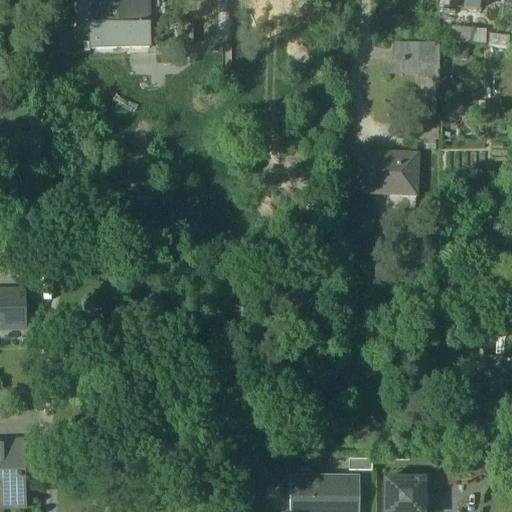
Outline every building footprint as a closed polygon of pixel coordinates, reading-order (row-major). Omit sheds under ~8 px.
[(146,0),(88,0),(89,7),(79,7),(80,35),(90,35),(90,56),(148,54),(147,31),(148,31),(146,0)] [(464,0),(462,16),(475,18),(477,0),(464,0)] [(471,37),(450,34),(449,46),(470,49),(471,37)] [(505,44),(489,42),(488,52),(504,53),(505,44)] [(412,51),(390,51),(390,68),(400,68),(412,68),(412,51)] [(437,51),(412,51),(412,68),(400,68),(400,78),(416,78),(416,122),(434,122),(434,97),(437,97),(437,51)] [(436,129),(412,129),(412,146),(436,146),(436,129)] [(416,161),(355,159),(353,199),(388,200),(388,194),(414,195),(416,161)] [(21,300),(0,299),(0,333),(22,333),(21,300)] [(463,369),(468,370),(461,424),(466,425),(511,429),(511,421),(511,360),(484,359),(484,358),(482,358),(482,353),(479,349),(475,346),(471,345),(466,346),(462,348),(459,352),(457,356),(458,361),(460,365),(463,369)] [(0,446),(0,494),(2,495),(2,511),(5,511),(25,511),(22,446),(0,446)] [(371,462),(348,461),(348,473),(371,473),(371,462)] [(358,511),(358,478),(289,478),(288,511),(358,511)] [(423,511),(424,481),(384,481),(383,511),(423,511)]
